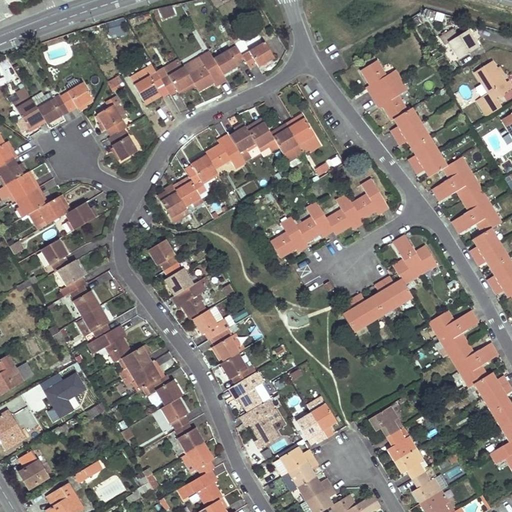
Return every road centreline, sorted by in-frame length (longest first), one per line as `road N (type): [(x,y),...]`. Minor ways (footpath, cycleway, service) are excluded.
road 1 (residential): [(268,511),(236,460),(199,369),(122,263),(121,226),(172,133),(308,57)]
road 2 (residential): [(308,57),(446,236),(511,356)]
